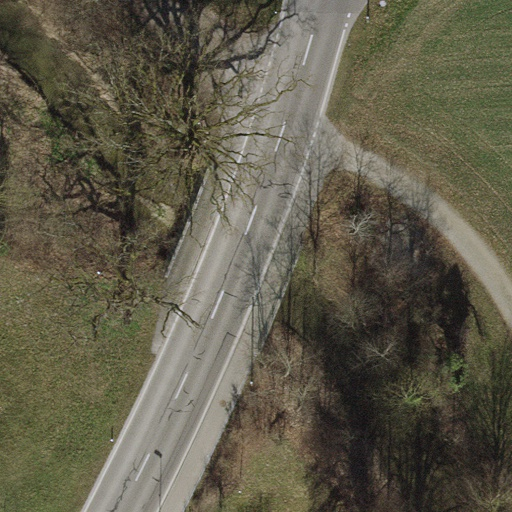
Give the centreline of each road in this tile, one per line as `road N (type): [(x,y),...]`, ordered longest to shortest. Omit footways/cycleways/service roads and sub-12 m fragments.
road 1 (secondary): [(124,511),(223,302),(290,117),(322,0)]
road 2 (track): [(132,0),(226,60),(290,117),(460,239),(511,314)]
